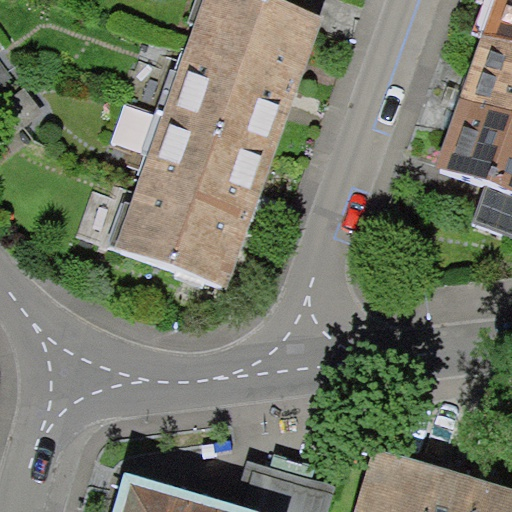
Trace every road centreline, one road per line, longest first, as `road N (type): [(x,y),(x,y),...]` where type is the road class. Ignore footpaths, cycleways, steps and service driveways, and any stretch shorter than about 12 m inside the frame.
road 1 (residential): [(305,362),(430,0)]
road 2 (residential): [(145,401),(0,228)]
road 3 (residential): [(305,362),(511,344)]
road 4 (residential): [(145,401),(305,362)]
road 5 (residential): [(53,511),(65,488),(145,401)]
